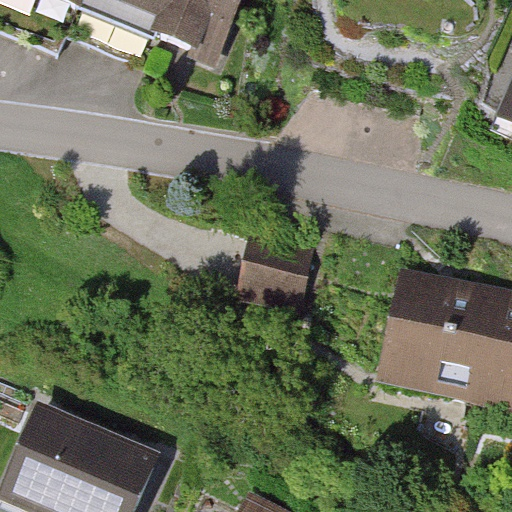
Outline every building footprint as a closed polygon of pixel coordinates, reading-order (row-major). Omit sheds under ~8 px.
[(256,0),(20,0),(225,79),(256,0)] [(511,87),(496,122),(511,129),(511,87)] [(320,278),(252,268),(244,317),(313,327),(320,278)] [(511,307),(404,292),(388,399),(511,417),(511,307)] [(126,511),(143,474),(38,428),(0,511),(126,511)]
